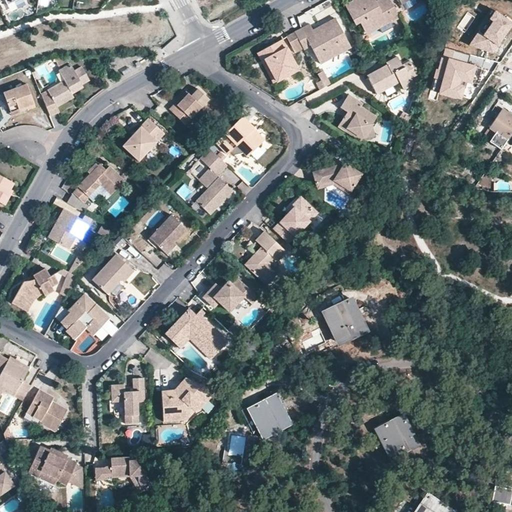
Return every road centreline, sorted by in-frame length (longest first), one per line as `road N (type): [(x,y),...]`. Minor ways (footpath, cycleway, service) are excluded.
road 1 (residential): [(0,320),(76,362),(100,358),(292,155),(291,126),(188,55)]
road 2 (residential): [(511,434),(451,372),(428,362),(385,364),(326,399),(307,463),(324,511)]
road 3 (residential): [(63,142),(79,119),(188,55)]
road 4 (residential): [(0,261),(63,142)]
